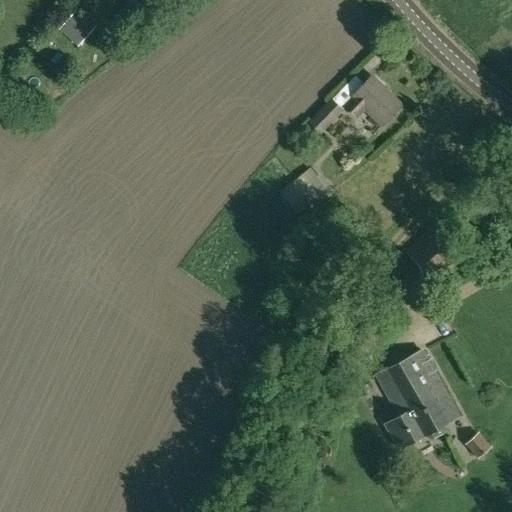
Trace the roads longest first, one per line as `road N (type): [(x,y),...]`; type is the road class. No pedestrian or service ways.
road 1 (track): [(242,511),(374,258),(410,219),(511,156)]
road 2 (unclassified): [(511,110),(426,37),(396,0)]
